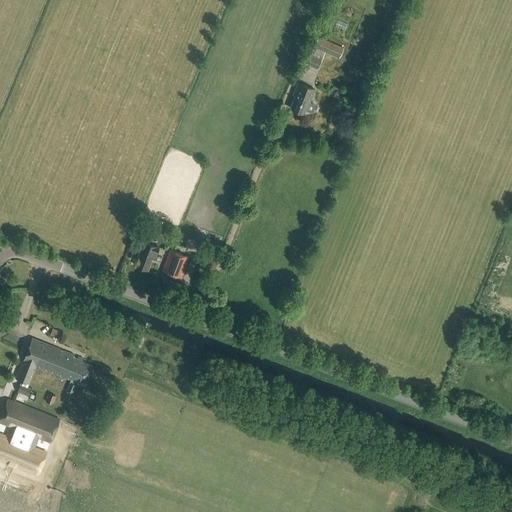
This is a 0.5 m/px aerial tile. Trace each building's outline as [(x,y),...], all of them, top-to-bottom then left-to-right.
[(346,28),(348,22),(340,18),(337,25),(346,28)] [(344,47),(318,36),(306,64),(318,69),(325,52),(339,58),(344,47)] [(290,107),(304,113),(305,110),(312,113),(315,104),(310,102),(316,89),(298,82),(293,95),(294,96),(290,107)] [(154,259),(155,256),(158,247),(143,241),(138,256),(139,257),(136,266),(148,270),(152,259),(154,259)] [(181,277),(189,257),(170,249),(162,270),(181,277)] [(210,269),(214,258),(204,254),(200,265),(210,269)] [(92,366),(82,362),(83,358),(31,338),(15,378),(22,381),(21,383),(20,383),(17,392),(22,394),(25,395),(28,396),(32,387),(28,386),(36,366),(69,379),(64,390),(71,393),(75,384),(73,384),(75,379),(85,383),(92,366)] [(49,393),(46,401),(53,403),(56,396),(49,393)] [(0,422),(50,442),(59,419),(7,398),(0,416),(0,422)]
